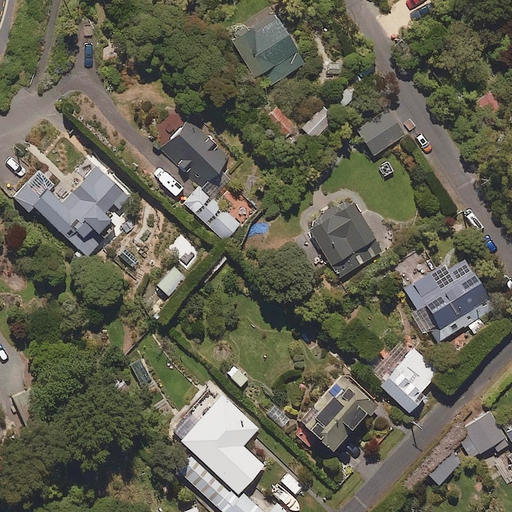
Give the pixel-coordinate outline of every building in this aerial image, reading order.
[(274,14),(232,39),(256,79),(263,75),(269,85),(303,65),(274,14)] [(348,76),(327,78),(328,98),(349,97),(348,76)] [(499,107),(492,92),(476,99),(482,114),(499,107)] [(336,119),(324,106),(302,127),(314,140),(336,119)] [(297,125),(277,107),(262,124),(281,142),(297,125)] [(403,136),(387,111),(357,130),(374,155),(403,136)] [(229,157),(187,119),(160,149),(202,187),(229,157)] [(62,204),(50,193),(56,186),(40,171),(31,181),(14,199),(28,212),(33,207),(86,257),(115,227),(103,215),(113,205),(118,210),(129,198),(97,167),(62,204)] [(241,225),(197,186),(182,203),(226,242),(241,225)] [(381,252),(348,199),(324,214),(327,218),(309,229),(339,278),(381,252)] [(493,311),(463,256),(405,289),(417,312),(414,314),(424,333),(432,329),(439,341),(493,311)] [(164,291),(181,272),(174,266),(157,285),(164,291)] [(150,311),(165,296),(155,286),(140,301),(150,311)] [(439,372),(413,349),(380,388),(409,413),(423,397),(420,394),(439,372)] [(250,381),(235,365),(226,373),(241,389),(250,381)] [(131,389),(120,373),(107,382),(118,398),(131,389)] [(342,377),(299,423),(292,431),(310,448),(318,439),(332,452),(374,406),(342,377)] [(258,429),(211,385),(168,431),(192,454),(177,470),(222,511),(286,511),(277,504),(269,511),(261,511),(240,492),(265,466),(243,445),(258,429)] [(48,420),(33,386),(12,395),(27,429),(48,420)] [(292,421),(275,406),(267,415),(284,430),(292,421)] [(509,445),(490,414),(459,433),(474,457),(493,445),(497,452),(509,445)] [(437,487),(461,463),(453,454),(429,478),(437,487)]
